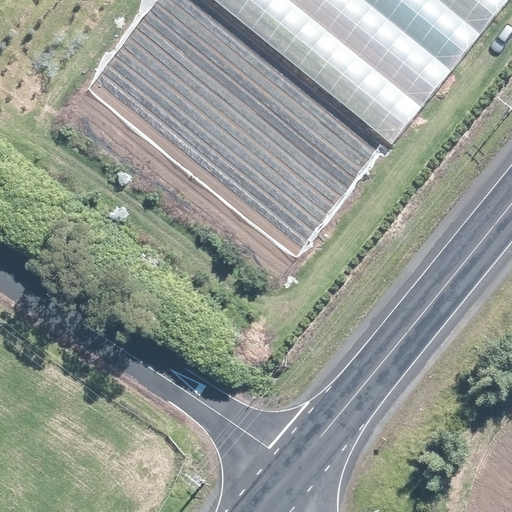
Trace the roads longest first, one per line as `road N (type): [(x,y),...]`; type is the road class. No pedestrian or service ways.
road 1 (secondary): [(511,199),(278,487)]
road 2 (unclassified): [(0,273),(227,420),(278,487)]
